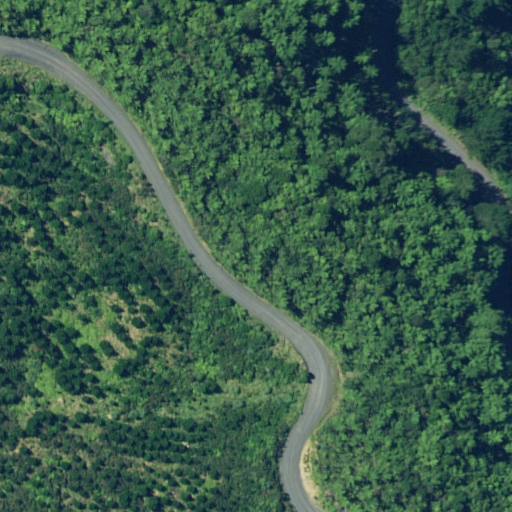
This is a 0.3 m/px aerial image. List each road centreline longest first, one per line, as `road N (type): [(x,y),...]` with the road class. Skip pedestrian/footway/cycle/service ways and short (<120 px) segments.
road 1 (unclassified): [(0,46),(59,67),(145,150),(187,233),(314,406),(309,484),(320,511)]
road 2 (unclassified): [(511,298),(491,191),(431,133),(381,60),(383,0)]
